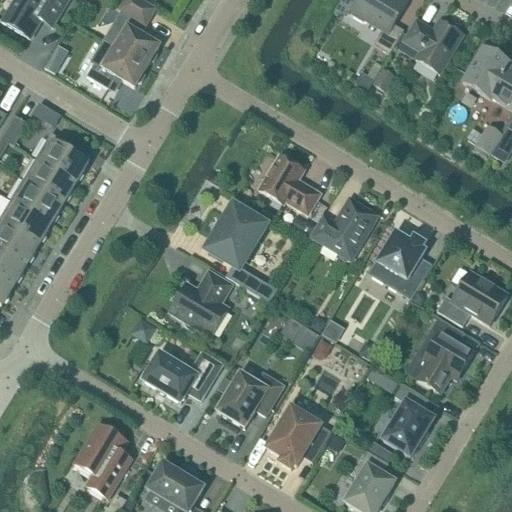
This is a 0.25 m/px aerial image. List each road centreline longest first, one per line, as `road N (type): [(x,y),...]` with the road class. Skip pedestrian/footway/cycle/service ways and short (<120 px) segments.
road 1 (residential): [(511,264),(194,71)]
road 2 (residential): [(28,351),(293,511)]
road 3 (residential): [(28,351),(147,149)]
road 4 (residential): [(418,511),(511,359)]
road 5 (residential): [(147,149),(0,62)]
